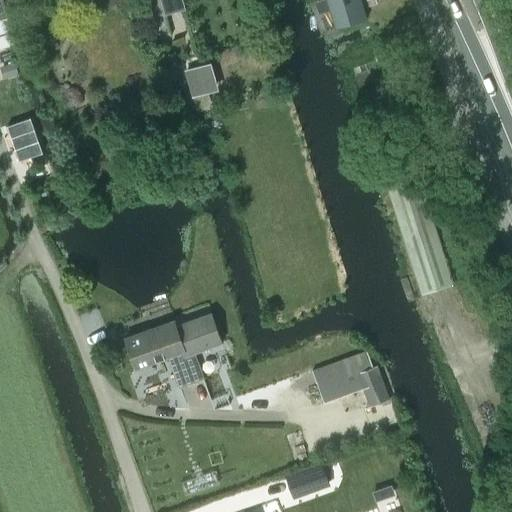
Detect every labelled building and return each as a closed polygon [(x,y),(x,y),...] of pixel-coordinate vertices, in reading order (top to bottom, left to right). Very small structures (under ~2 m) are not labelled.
[(163,0),(167,11),(182,7),(179,0),(163,0)] [(327,0),(336,28),(366,19),(360,0),(327,0)] [(251,44),(240,7),(218,14),(228,51),(251,44)] [(452,284),(417,174),(388,184),(423,294),(452,284)] [(185,351),(169,357),(180,387),(203,378),(194,353),(222,343),(211,314),(177,326),(185,351)] [(136,368),(169,357),(185,351),(177,326),(174,321),(126,338),(136,368)] [(313,370),(317,379),(324,401),(362,388),(369,406),(390,399),(378,365),(371,367),(366,351),(313,370)]
